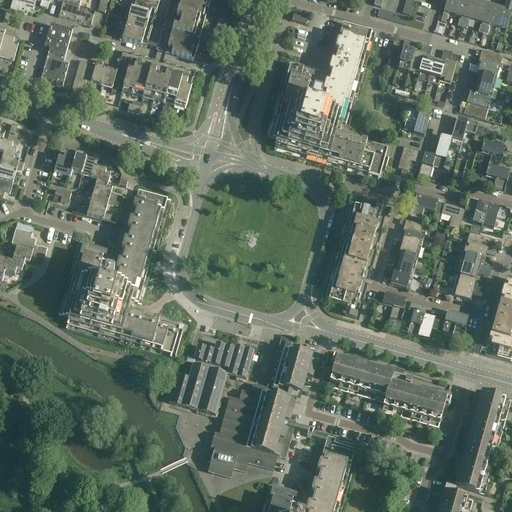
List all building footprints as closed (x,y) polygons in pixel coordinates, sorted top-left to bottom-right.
[(15,12),(24,15),(26,16),(28,10),(33,12),(36,1),(32,0),(12,0),(10,11),(15,12)] [(186,0),(181,19),(186,21),(184,30),(179,29),(173,51),(178,52),(176,57),(193,62),(210,0),(186,0)] [(447,0),(443,13),(444,13),(441,23),(446,24),(448,17),(446,17),(447,14),(454,16),(458,0),(447,0)] [(470,1),(465,0),(458,0),(454,16),(462,18),(461,21),(459,20),(457,28),(462,29),(470,1)] [(156,13),(158,7),(136,1),(133,11),(133,12),(150,16),(151,12),(156,13)] [(480,4),(470,1),(462,29),(466,30),(468,23),(467,23),(468,20),(475,22),(480,4)] [(94,17),(93,17),(78,12),(79,8),(63,3),(58,19),(91,28),(94,17)] [(490,7),(480,4),(475,22),(482,24),(481,26),(480,26),(478,33),(483,35),(490,7)] [(501,10),(490,7),(483,35),(487,36),(489,29),(488,29),(488,25),(490,26),(496,28),(501,10)] [(501,10),(496,28),(507,31),(511,15),(511,13),(511,11),(511,9),(505,8),(504,11),(501,10)] [(147,27),(150,16),(133,12),(133,11),(128,10),(125,21),(147,27)] [(291,22),(299,24),(306,26),(309,17),(294,12),(291,22)] [(144,37),(147,27),(125,21),(122,31),(144,37)] [(273,152),(381,183),(385,184),(392,159),(389,158),(390,155),(386,154),(387,150),(356,141),(356,139),(350,137),(349,139),(335,135),(336,132),(338,133),(340,131),(341,127),(348,129),(375,34),(343,25),(325,88),(331,90),(326,110),(319,108),(320,105),(321,101),(320,99),(313,98),(312,98),(310,106),(304,104),(309,84),(315,86),(319,74),(286,65),(266,139),(276,142),(273,152)] [(50,27),(44,49),(49,50),(48,55),(65,59),(72,33),(50,27)] [(119,42),(141,48),(144,37),(122,31),(119,42)] [(14,39),(4,36),(3,36),(0,47),(0,58),(13,62),(18,46),(13,44),(14,39)] [(394,42),(387,68),(397,71),(404,50),(398,48),(399,44),(394,42)] [(397,71),(408,74),(414,53),(404,50),(397,71)] [(502,59),(476,51),(475,56),(480,58),(478,64),(499,70),(502,59)] [(121,59),(130,62),(132,56),(122,53),(121,59)] [(408,74),(418,77),(424,56),(414,53),(408,74)] [(65,59),(48,55),(41,81),(62,87),(69,66),(63,64),(65,59)] [(418,77),(417,81),(428,84),(434,61),(428,59),(429,57),(424,56),(418,77)] [(439,83),(445,62),(440,61),(440,63),(434,61),(428,84),(438,87),(439,83)] [(103,64),(96,62),(95,68),(96,68),(91,84),(101,87),(106,71),(101,69),(103,64)] [(450,86),(456,65),(445,62),(439,83),(450,86)] [(81,98),(82,98),(86,82),(91,84),(96,68),(95,68),(79,63),(70,95),(81,98)] [(470,66),(468,72),(496,80),(499,70),(478,64),(477,68),(470,66)] [(112,67),(110,72),(106,71),(101,87),(112,90),(111,94),(120,97),(121,93),(126,76),(128,71),(112,67)] [(468,72),(466,78),(473,80),(472,84),(493,90),(496,80),(468,72)] [(185,111),(189,94),(184,93),(186,88),(164,82),(163,87),(153,84),(155,79),(133,73),(131,78),(126,76),(121,93),(185,111)] [(464,87),(462,93),(490,101),(493,90),(472,84),(471,89),(464,87)] [(392,88),(384,86),(382,92),(390,94),(392,88)] [(487,111),(490,101),(462,93),(460,99),(467,101),(466,105),(487,111)] [(487,111),(466,105),(464,111),(460,110),(458,115),(484,122),(487,111)] [(424,138),(425,133),(430,117),(408,111),(405,122),(416,125),(413,135),(424,138)] [(457,119),(451,140),(451,141),(461,143),(464,133),(475,136),(478,125),(457,119)] [(11,126),(9,133),(15,135),(17,128),(11,126)] [(440,137),(435,158),(434,158),(445,161),(448,151),(458,154),(461,143),(451,141),(451,140),(440,137)] [(12,145),(2,142),(0,148),(0,154),(3,155),(2,160),(13,163),(13,162),(16,152),(11,150),(12,145)] [(499,170),(500,165),(505,149),(483,143),(480,154),(490,157),(487,167),(499,170)] [(400,177),(407,179),(411,163),(421,166),(424,155),(403,149),(398,171),(401,172),(400,177)] [(71,174),(81,177),(86,160),(81,159),(83,154),(76,152),(75,157),(71,174)] [(53,175),(70,179),(71,174),(75,157),(65,154),(63,160),(58,158),(53,175)] [(418,176),(427,179),(429,179),(432,169),(447,173),(449,166),(444,165),(445,161),(434,158),(435,158),(424,155),(421,166),(418,176)] [(81,177),(92,180),(95,168),(95,169),(98,158),(92,157),(91,162),(86,160),(81,177)] [(2,160),(0,165),(0,170),(15,174),(17,170),(22,171),(23,165),(13,162),(13,163),(2,160)] [(503,195),(505,189),(509,173),(499,170),(487,167),(485,178),(496,181),(493,191),(503,195)] [(92,180),(96,181),(95,186),(106,189),(106,188),(109,178),(104,177),(106,172),(95,169),(95,168),(92,180)] [(12,185),(17,186),(17,187),(19,181),(14,179),(15,174),(0,170),(0,181),(12,185)] [(0,198),(3,199),(4,194),(9,196),(12,185),(0,181),(0,198)] [(127,183),(120,181),(118,187),(125,189),(127,183)] [(95,186),(92,196),(121,204),(123,199),(110,195),(112,190),(106,188),(106,189),(95,186)] [(62,199),(63,193),(56,191),(54,197),(62,199)] [(178,361),(179,358),(184,338),(181,337),(182,332),(179,332),(180,328),(127,314),(129,304),(137,306),(140,307),(170,203),(138,194),(117,267),(124,269),(118,288),(112,287),(114,280),(113,278),(106,276),(104,278),(102,284),(96,283),(102,263),(108,264),(111,253),(101,250),(89,246),(82,245),(79,244),(78,249),(58,317),(68,320),(65,330),(178,362),(178,361)] [(92,196),(89,207),(106,211),(107,207),(120,210),(121,204),(92,196)] [(434,214),(437,203),(416,197),(410,219),(421,222),(424,211),(434,214)] [(482,228),(488,206),(467,200),(464,211),(465,212),(474,214),(471,225),(482,228)] [(464,211),(437,203),(434,214),(451,219),(448,229),(459,232),(465,212),(464,211)] [(356,299),(358,293),(359,293),(381,215),(380,215),(348,206),(320,300),(325,302),(351,309),(348,319),(355,320),(357,315),(352,313),(353,310),(354,310),(357,300),(356,299)] [(488,206),(482,228),(493,231),(496,220),(506,223),(509,212),(488,206)] [(89,207),(86,217),(115,226),(117,220),(105,216),(106,211),(89,207)] [(402,233),(423,239),(426,228),(401,221),(399,226),(404,227),(402,233)] [(32,235),(15,231),(11,247),(16,249),(16,248),(33,253),(33,252),(38,253),(37,254),(45,256),(47,251),(34,247),(36,242),(30,240),(32,235)] [(420,249),(423,239),(402,233),(401,238),(403,238),(402,243),(399,243),(420,249)] [(466,245),(487,252),(489,246),(494,247),(495,242),(469,234),(466,245)] [(391,246),(389,252),(417,260),(420,249),(399,243),(398,248),(391,246)] [(484,262),(487,252),(466,245),(463,256),(484,262)] [(43,262),(45,256),(37,254),(38,253),(33,252),(33,253),(16,248),(16,249),(13,259),(24,262),(29,264),(31,258),(43,262)] [(415,270),(417,260),(389,252),(387,258),(395,260),(393,264),(415,270)] [(463,256),(460,266),(481,273),(483,268),(480,267),(482,262),(484,262),(463,256)] [(4,273),(15,276),(16,271),(21,273),(24,262),(13,259),(12,263),(7,262),(4,273)] [(412,281),(415,270),(393,264),(392,269),(385,267),(383,273),(412,281)] [(460,266),(457,276),(476,282),(478,276),(480,277),(481,273),(460,266)] [(387,286),(408,292),(412,281),(383,273),(382,279),(389,281),(387,286)] [(457,276),(454,287),(475,293),(477,288),(475,288),(476,282),(457,276)] [(511,285),(505,284),(503,291),(489,341),(487,340),(485,346),(488,347),(485,357),(511,365),(511,285)] [(475,293),(454,287),(451,298),(470,303),(472,297),(474,297),(475,293)] [(378,293),(375,304),(392,309),(389,319),(400,322),(403,312),(406,301),(378,293)] [(423,317),(403,312),(400,322),(410,325),(407,336),(418,339),(423,317)] [(447,313),(444,323),(442,334),(452,337),(455,327),(465,330),(468,319),(447,313)] [(444,323),(439,322),(423,317),(418,339),(428,342),(431,331),(442,334),(444,323)] [(294,347),(296,342),(296,341),(282,337),(280,343),(294,347)] [(209,454),(209,456),(207,464),(209,464),(211,465),(210,467),(208,474),(211,475),(214,476),(230,480),(233,471),(245,475),(248,465),(273,472),(277,459),(279,459),(285,461),(294,428),(295,424),(295,423),(290,422),(292,413),(295,403),(290,402),(291,398),(291,396),(292,394),(297,395),(299,396),(301,396),(301,395),(302,392),(302,391),(303,387),(303,386),(304,383),(304,382),(305,379),(306,377),(310,362),(313,353),(309,351),(299,349),(280,343),(280,344),(267,389),(267,390),(254,386),(251,395),(241,392),(239,402),(236,401),(229,399),(224,416),(224,418),(218,436),(215,435),(214,435),(209,454)] [(250,367),(254,354),(254,353),(244,350),(240,349),(236,348),(235,348),(234,350),(224,348),(216,345),(215,348),(214,352),(199,348),(197,347),(193,362),(192,366),(188,380),(177,376),(177,377),(177,378),(175,385),(174,385),(172,394),(169,405),(169,406),(170,406),(188,410),(188,411),(189,411),(192,411),(197,413),(200,414),(205,415),(205,416),(206,416),(206,415),(213,417),(215,418),(216,418),(227,377),(228,377),(235,379),(238,379),(240,375),(247,377),(250,367)] [(366,362),(347,357),(346,359),(337,356),(328,389),(384,405),(381,414),(438,430),(441,418),(447,397),(438,394),(438,393),(419,387),(419,389),(410,386),(412,379),(403,377),(404,373),(384,367),(384,369),(366,364),(366,362)] [(306,377),(312,379),(316,364),(310,362),(306,377)] [(468,421),(466,429),(462,440),(464,441),(460,454),(459,459),(457,459),(452,478),(454,478),(451,488),(484,497),(511,403),(476,393),(473,404),(475,404),(472,413),(465,411),(463,418),(470,420),(470,422),(468,421)] [(341,511),(359,449),(327,440),(325,447),(319,445),(305,497),(269,487),(261,511),(341,511)] [(496,463),(507,465),(511,448),(501,445),(500,451),(499,451),(496,463)] [(469,511),(473,503),(438,493),(433,491),(431,497),(433,498),(438,499),(437,503),(435,502),(434,508),(432,511),(469,511)]
